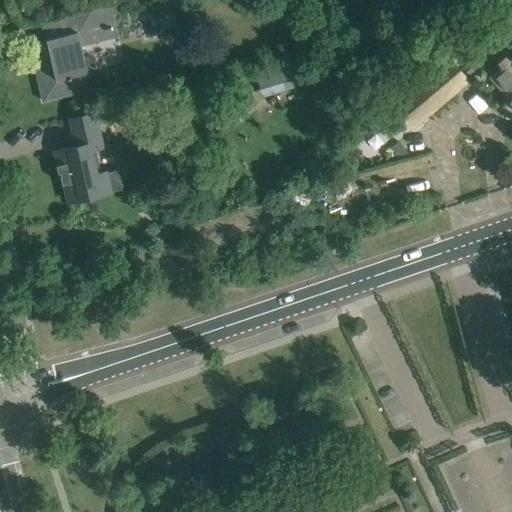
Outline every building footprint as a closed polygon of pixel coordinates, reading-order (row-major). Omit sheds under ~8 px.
[(30,46),(43,101),(63,96),(88,90),(84,73),(88,71),(82,45),(102,40),(99,30),(117,26),(114,13),(117,13),(115,3),(93,9),(81,12),(65,16),(69,33),(47,38),(47,41),(30,46)] [(468,80),(455,65),(450,59),(396,105),(414,126),(468,80)] [(511,59),(491,77),(511,101),(511,59)] [(265,94),(301,85),(296,64),(260,73),(265,94)] [(333,89),(307,99),(314,116),(339,107),(333,89)] [(61,171),(68,201),(124,188),(120,168),(101,173),(101,172),(99,173),(93,148),(102,146),(94,113),(70,119),(76,146),(54,151),(57,166),(60,165),(61,171)]
